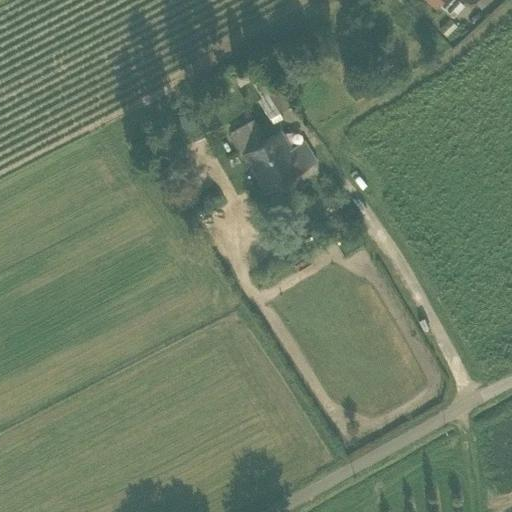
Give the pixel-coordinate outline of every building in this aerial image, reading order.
[(266,87),(281,109),(292,102),(277,79),(266,87)] [(231,130),(243,152),(251,147),(239,126),(231,130)] [(243,152),(265,192),(303,169),(290,145),(282,131),(251,147),(243,152)] [(139,145),(154,166),(171,155),(156,134),(139,145)] [(290,145),(303,169),(314,162),(300,138),(290,145)] [(209,148),(215,159),(224,154),(218,143),(209,148)]
